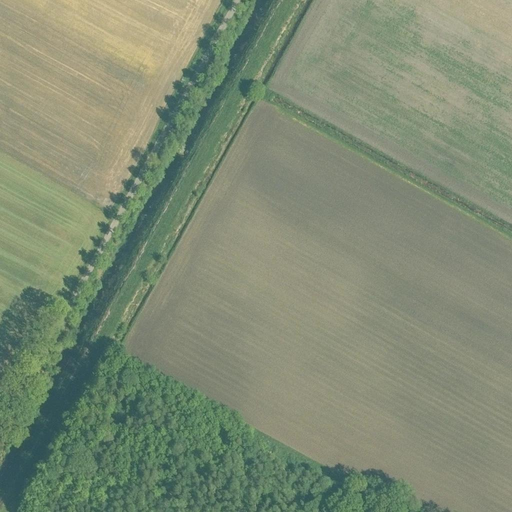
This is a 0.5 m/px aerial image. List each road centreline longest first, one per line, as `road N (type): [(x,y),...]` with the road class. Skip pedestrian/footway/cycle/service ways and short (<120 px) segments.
road 1 (track): [(3,511),(286,0)]
road 2 (unclassified): [(0,433),(238,0)]
